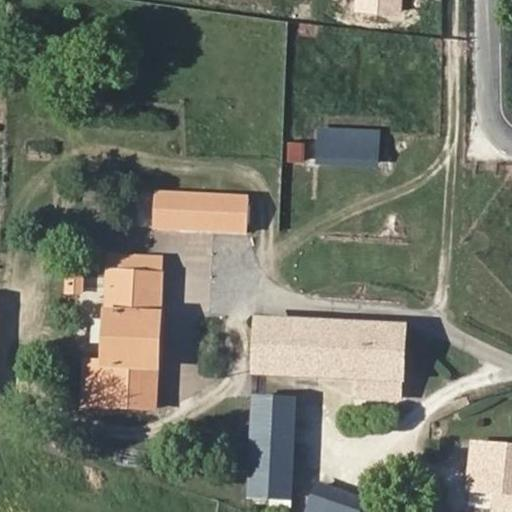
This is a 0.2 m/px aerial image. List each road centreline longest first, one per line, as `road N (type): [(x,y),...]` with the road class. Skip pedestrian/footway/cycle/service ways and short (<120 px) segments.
road 1 (track): [(437,322),(454,134),(453,0)]
road 2 (residential): [(511,138),(504,138),(503,0)]
